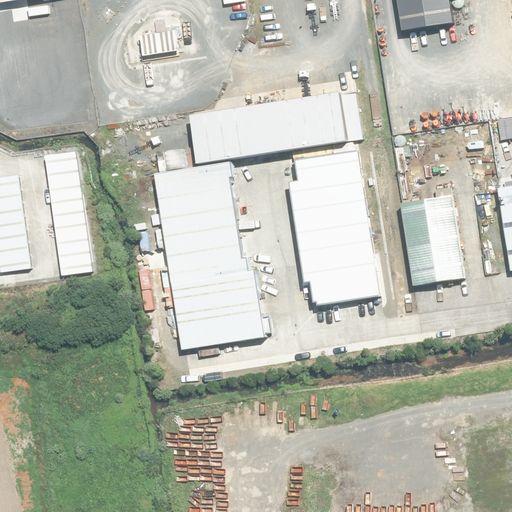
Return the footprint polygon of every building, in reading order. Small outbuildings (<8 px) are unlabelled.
[(395,0),(400,29),(454,21),(450,0),(395,0)] [(39,16),(17,21),(23,47),(45,42),(39,16)] [(164,40),(128,46),(133,71),(168,64),(164,40)] [(426,129),(419,89),(389,94),(396,134),(426,129)] [(202,119),(209,162),(371,136),(364,93),(202,119)] [(511,115),(490,119),(494,143),(511,139),(511,115)] [(301,182),(316,282),(323,281),(326,301),(383,293),(363,154),(304,162),(307,181),(301,182)] [(67,162),(33,167),(51,290),(85,285),(67,162)] [(230,173),(147,185),(173,363),(256,350),(243,268),(230,173)] [(511,185),(494,188),(507,268),(511,267),(511,185)] [(9,187),(0,187),(0,282),(23,280),(9,187)] [(448,194),(397,202),(410,284),(461,276),(448,194)]
